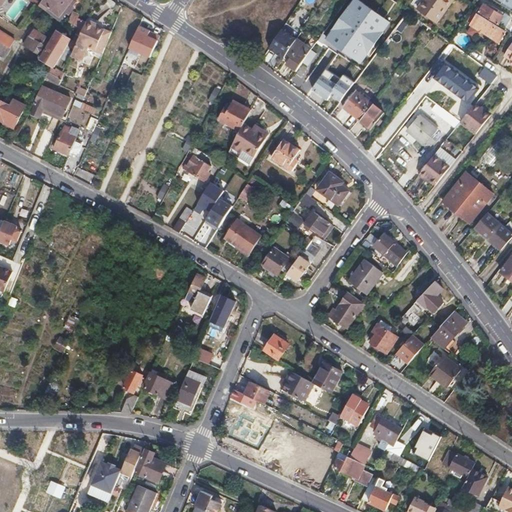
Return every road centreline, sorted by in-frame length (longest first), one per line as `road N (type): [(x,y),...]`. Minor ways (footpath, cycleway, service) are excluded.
road 1 (residential): [(0,145),(265,297)]
road 2 (residential): [(387,191),(297,105),(168,19)]
road 3 (residential): [(299,314),(511,458)]
road 4 (residential): [(199,446),(121,424),(0,418)]
road 5 (residential): [(511,341),(387,191)]
road 6 (residential): [(199,446),(265,297)]
road 7 (residential): [(339,511),(199,446)]
road 8 (residential): [(299,314),(387,191)]
